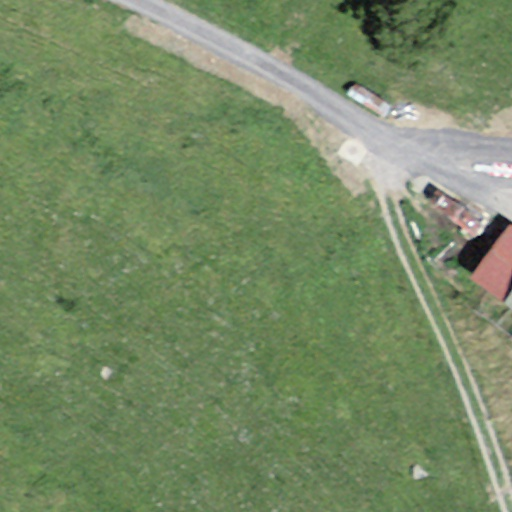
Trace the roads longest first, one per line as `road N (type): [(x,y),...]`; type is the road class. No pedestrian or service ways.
road 1 (track): [(511,510),(449,338),(392,214),(387,183),(399,146)]
road 2 (track): [(127,0),(439,166)]
